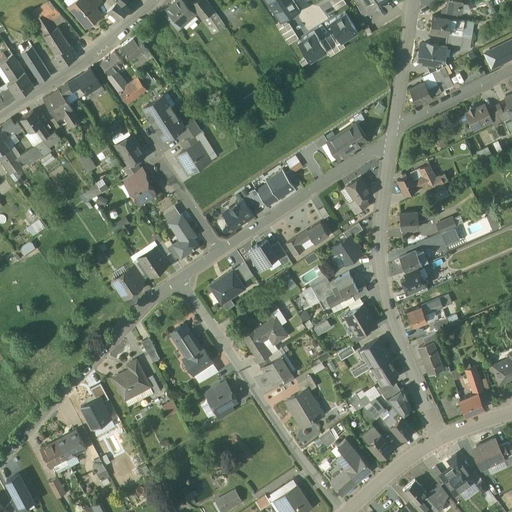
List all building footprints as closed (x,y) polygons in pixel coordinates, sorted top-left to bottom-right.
[(50,0),(47,0),(30,10),(44,34),(56,27),(51,18),(60,12),(50,0)] [(94,5),(90,0),(76,0),(70,5),(82,19),(86,20),(90,16),(96,17),(101,13),(94,5)] [(120,0),(108,0),(112,3),(107,9),(119,19),(129,7),(120,0)] [(195,13),(183,0),(175,0),(166,8),(169,11),(178,21),(182,25),(195,13)] [(208,0),(194,0),(192,2),(202,17),(214,9),(208,0)] [(299,8),(294,0),(276,0),(274,2),(277,8),(275,10),(281,19),(299,8)] [(363,0),(363,1),(369,12),(381,5),(378,0),(363,0)] [(459,1),(450,0),(447,2),(446,8),(444,8),(442,10),(441,16),(450,17),(455,18),(456,12),(457,12),(458,9),(459,8),(459,6),(458,5),(459,1)] [(369,12),(363,1),(357,4),(362,14),(364,14),(369,12)] [(224,24),(214,9),(202,17),(212,32),(224,24)] [(178,21),(169,11),(165,15),(174,25),(178,21)] [(345,12),(330,22),(335,30),(341,40),(350,34),(349,32),(355,28),(345,12)] [(441,16),(432,15),(430,31),(447,34),(447,33),(448,26),(450,17),(441,16)] [(287,17),(276,23),(288,44),(299,37),(287,17)] [(455,18),(450,17),(448,26),(463,28),(464,20),(455,18)] [(44,34),(56,53),(69,45),(57,26),(56,27),(44,34)] [(463,28),(448,26),(447,33),(462,35),(463,28)] [(369,27),(364,29),(367,35),(372,33),(369,27)] [(320,39),(330,56),(345,47),(341,40),(335,30),(320,39)] [(298,41),(309,57),(315,53),(317,55),(326,50),(314,31),(298,41)] [(136,33),(120,45),(131,60),(142,51),(147,47),(136,33)] [(462,35),(447,33),(447,34),(446,43),(460,45),(462,35)] [(492,66),(511,56),(511,36),(484,50),(492,66)] [(438,44),(428,42),(428,43),(423,43),(422,49),(420,48),(418,58),(423,59),(423,62),(428,63),(431,64),(436,60),(437,61),(443,58),(444,57),(446,46),(438,45),(438,44)] [(69,45),(56,53),(57,56),(56,57),(52,59),(58,68),(77,56),(69,45)] [(8,47),(0,52),(0,63),(11,80),(24,71),(8,47)] [(32,47),(21,53),(39,82),(50,74),(32,47)] [(156,61),(147,47),(142,51),(147,58),(145,59),(150,65),(156,61)] [(114,50),(100,62),(109,73),(109,74),(115,69),(124,62),(114,50)] [(436,60),(431,64),(428,63),(427,66),(429,72),(432,71),(439,67),(447,64),(443,58),(437,61),(436,60)] [(156,61),(150,65),(153,70),(160,66),(156,61)] [(90,67),(68,81),(72,88),(81,83),(86,91),(100,82),(90,67)] [(439,67),(432,71),(437,81),(442,78),(444,77),(439,67)] [(126,84),(115,69),(109,74),(109,73),(107,75),(118,90),(126,84)] [(11,80),(7,82),(10,86),(17,96),(33,85),(24,71),(11,80)] [(444,77),(442,78),(447,88),(453,85),(448,75),(444,77)] [(126,84),(118,90),(127,102),(147,88),(138,76),(126,84)] [(442,78),(437,81),(438,83),(442,90),(447,88),(442,78)] [(68,81),(44,97),(56,116),(63,112),(71,124),(79,119),(75,112),(64,94),(72,88),(68,81)] [(423,81),(409,88),(417,103),(431,96),(427,89),(423,81)] [(100,82),(86,91),(91,98),(105,89),(100,82)] [(438,83),(427,89),(431,96),(442,91),(442,90),(438,83)] [(0,92),(0,93),(0,94),(7,103),(17,96),(10,86),(0,92)] [(163,94),(143,107),(164,139),(179,129),(184,126),(163,94)] [(484,103),(474,108),(470,107),(468,111),(466,112),(470,121),(469,126),(473,127),(473,128),(491,119),(492,119),(487,109),(484,103)] [(499,104),(494,106),(501,121),(506,118),(499,104)] [(501,121),(494,106),(487,109),(492,119),(491,119),(494,124),(501,121)] [(49,134),(42,123),(33,109),(20,118),(29,131),(35,127),(43,138),(49,134)] [(22,129),(16,121),(15,122),(11,117),(5,122),(14,134),(22,129)] [(201,130),(194,119),(184,126),(179,129),(186,139),(195,134),(201,130)] [(327,140),(327,141),(328,141),(337,156),(338,157),(364,140),(358,131),(357,131),(353,124),(327,140)] [(0,125),(0,152),(9,146),(3,138),(7,135),(0,125)] [(49,134),(43,138),(43,139),(48,146),(59,138),(55,130),(49,134)] [(131,133),(115,144),(128,163),(129,164),(135,160),(145,154),(131,133)] [(186,139),(181,142),(185,149),(198,140),(195,134),(186,139)] [(323,134),(313,141),(318,148),(322,145),(328,141),(327,141),(327,140),(323,134)] [(48,146),(43,139),(36,144),(43,154),(51,149),(48,146)] [(185,149),(176,155),(188,173),(210,159),(198,140),(185,149)] [(328,141),(322,145),(331,160),(337,156),(328,141)] [(43,154),(36,144),(4,166),(9,172),(26,161),(28,164),(43,154)] [(9,146),(0,152),(0,159),(4,166),(16,157),(9,146)] [(94,165),(82,146),(75,151),(87,170),(94,165)] [(51,151),(41,158),(45,164),(55,157),(51,151)] [(135,160),(129,164),(128,163),(123,167),(128,175),(139,167),(135,160)] [(299,162),(289,168),(293,173),(302,167),(299,162)] [(435,177),(428,164),(419,168),(423,175),(426,183),(429,189),(443,182),(440,175),(435,177)] [(128,175),(124,177),(129,185),(144,175),(139,167),(128,175)] [(267,205),(276,199),(295,187),(283,169),(266,180),(267,182),(266,183),(256,189),(264,201),(267,205)] [(16,170),(11,172),(15,181),(20,178),(16,170)] [(423,175),(413,180),(410,172),(406,174),(405,172),(402,173),(403,176),(397,179),(404,193),(426,183),(423,175)] [(144,175),(129,185),(124,177),(122,179),(137,202),(152,192),(153,189),(151,185),(148,185),(147,182),(148,181),(144,175)] [(360,176),(346,186),(355,199),(356,201),(364,197),(371,192),(360,176)] [(84,201),(109,187),(104,179),(79,192),(84,201)] [(449,194),(443,182),(429,189),(435,201),(449,194)] [(244,187),(234,193),(239,201),(243,199),(248,206),(254,202),(248,192),(244,187)] [(257,206),(264,201),(256,189),(255,188),(248,192),(254,202),(257,206)] [(364,197),(356,201),(355,199),(349,203),(355,211),(368,203),(364,197)] [(239,201),(224,211),(226,214),(224,215),(224,218),(227,223),(230,224),(232,223),(233,226),(253,214),(248,206),(243,199),(239,201)] [(175,205),(164,213),(169,221),(180,214),(175,205)] [(425,211),(399,213),(400,228),(418,227),(418,219),(425,218),(425,211)] [(193,231),(181,213),(180,214),(169,221),(169,222),(181,241),(174,245),(173,246),(179,255),(180,257),(198,245),(190,233),(193,231)] [(39,217),(27,225),(33,234),(45,226),(39,217)] [(453,217),(436,224),(440,232),(456,225),(453,217)] [(320,220),(307,229),(311,236),(315,242),(328,233),(320,220)] [(358,222),(343,232),(347,236),(350,235),(351,236),(363,228),(358,222)] [(307,229),(296,236),(300,243),(311,236),(307,229)] [(441,234),(446,245),(458,239),(453,229),(441,234)] [(347,236),(331,247),(336,253),(338,252),(345,263),(361,252),(351,236),(350,235),(347,236)] [(300,243),(296,236),(286,242),(294,255),(304,249),(300,243)] [(162,239),(156,243),(164,255),(170,251),(167,247),(162,239)] [(258,245),(257,244),(252,247),(252,246),(251,246),(251,253),(252,258),(253,261),(253,264),(254,264),(254,263),(257,263),(260,267),(277,256),(271,246),(266,239),(258,245)] [(32,240),(21,245),(25,251),(35,246),(32,240)] [(290,259),(278,241),(271,246),(277,256),(282,264),(290,259)] [(174,245),(172,243),(167,247),(170,251),(175,258),(179,255),(173,246),(174,245)] [(154,245),(138,256),(150,274),(166,263),(154,245)] [(415,250),(400,257),(406,271),(417,266),(422,264),(417,254),(415,250)] [(427,261),(423,251),(417,254),(422,264),(427,261)] [(245,262),(237,266),(246,279),(253,274),(245,262)] [(136,263),(128,268),(137,282),(145,277),(136,263)] [(417,266),(406,271),(408,275),(402,278),(408,291),(413,289),(425,284),(427,282),(427,280),(426,277),(424,276),(422,276),(417,266)] [(128,268),(121,273),(122,275),(119,277),(115,277),(112,279),(112,283),(113,285),(117,286),(124,296),(140,286),(137,282),(128,268)] [(228,273),(222,277),(223,278),(219,280),(218,278),(209,284),(221,303),(230,297),(245,287),(232,269),(227,272),(228,273)] [(348,271),(334,278),(337,284),(340,289),(344,297),(351,293),(358,290),(358,289),(351,277),(348,271)] [(286,279),(292,287),(297,283),(291,276),(286,279)] [(329,281),(313,290),(318,299),(325,296),(333,292),(331,287),(337,284),(334,278),(329,281)] [(425,284),(413,289),(416,294),(428,289),(426,284),(425,284)] [(365,285),(358,289),(358,290),(351,293),(355,300),(368,291),(365,285)] [(333,292),(325,296),(330,305),(344,297),(340,289),(333,292)] [(325,296),(318,299),(323,308),(330,305),(325,296)] [(230,297),(222,302),(226,308),(234,303),(230,297)] [(439,297),(406,311),(411,325),(427,319),(424,313),(442,306),(439,297)] [(363,302),(344,314),(350,323),(352,322),(358,332),(359,333),(369,327),(375,323),(375,322),(374,323),(363,304),(364,303),(363,302)] [(277,307),(265,315),(269,321),(275,317),(275,318),(281,314),(277,307)] [(269,321),(259,328),(258,327),(244,336),(256,354),(257,355),(266,349),(260,340),(269,334),(273,341),(286,333),(275,318),(275,317),(269,321)] [(212,361),(202,346),(200,347),(195,338),(192,340),(186,331),(185,332),(180,325),(174,329),(179,336),(175,338),(186,356),(183,358),(193,373),(212,361)] [(358,332),(351,336),(354,342),(372,331),(369,327),(359,333),(358,332)] [(436,331),(423,336),(425,343),(433,340),(433,341),(439,339),(436,331)] [(149,337),(142,341),(148,353),(156,349),(149,337)] [(379,337),(359,349),(366,361),(370,367),(373,365),(387,357),(390,355),(379,337)] [(433,341),(433,340),(425,343),(418,346),(429,373),(434,371),(435,372),(436,371),(436,370),(443,368),(433,341)] [(351,344),(338,352),(342,358),(355,351),(351,344)] [(266,349),(257,355),(256,354),(254,356),(257,361),(269,353),(266,349)] [(511,351),(509,353),(510,357),(491,364),(494,372),(501,369),(505,380),(511,377),(511,351)] [(269,355),(258,362),(261,367),(263,366),(263,365),(272,360),(269,355)] [(272,360),(263,365),(263,366),(274,382),(277,381),(291,372),(280,355),(272,360)] [(387,357),(373,365),(384,383),(390,380),(398,375),(387,357)] [(125,373),(123,371),(113,376),(125,399),(151,386),(146,377),(136,358),(126,363),(130,371),(125,373)] [(366,361),(351,370),(355,376),(370,367),(366,361)] [(321,362),(311,368),(314,373),(324,367),(321,362)] [(471,366),(465,369),(473,393),(478,391),(483,389),(475,365),(471,366)] [(501,369),(494,372),(498,383),(505,380),(501,369)] [(291,372),(277,381),(280,386),(295,378),(291,372)] [(152,374),(146,377),(151,386),(154,393),(160,390),(152,374)] [(311,375),(298,382),(303,390),(307,387),(309,390),(317,386),(311,375)] [(390,380),(384,383),(376,387),(380,394),(382,393),(393,386),(390,380)] [(103,401),(109,398),(100,382),(90,388),(95,398),(100,395),(103,401)] [(220,382),(205,391),(209,398),(224,389),(220,382)] [(393,386),(382,393),(385,398),(386,398),(400,389),(396,384),(393,386)] [(224,389),(209,398),(216,411),(230,403),(236,399),(229,386),(224,389)] [(303,390),(287,399),(302,425),(314,418),(312,415),(318,411),(313,404),(316,402),(309,390),(307,387),(303,390)] [(400,389),(386,398),(393,405),(394,405),(402,414),(410,407),(402,387),(400,389)] [(473,393),(460,398),(461,401),(460,401),(466,415),(484,407),(478,391),(473,393)] [(103,401),(100,395),(95,398),(81,405),(91,426),(110,416),(103,401)] [(172,399),(162,405),(167,415),(178,410),(172,399)] [(230,403),(216,411),(221,418),(234,410),(230,403)] [(380,413),(373,404),(367,409),(375,418),(380,413)] [(402,414),(394,405),(393,405),(388,410),(396,420),(389,425),(401,439),(414,429),(402,414)] [(361,414),(360,415),(362,417),(368,424),(375,418),(367,409),(361,414)] [(359,411),(350,419),(355,424),(362,417),(360,415),(361,414),(359,411)] [(76,428),(56,439),(66,458),(86,447),(76,428)] [(336,438),(330,428),(319,435),(327,445),(336,438)] [(381,433),(368,443),(380,457),(393,447),(381,433)] [(345,437),(337,443),(343,450),(336,456),(356,479),(371,466),(345,437)] [(495,437),(476,445),(477,448),(473,450),(481,467),(503,457),(504,457),(499,445),(495,437)] [(56,440),(41,448),(44,454),(43,457),(44,459),(47,460),(51,466),(53,465),(66,458),(56,440)] [(511,448),(509,441),(499,445),(504,457),(503,457),(507,465),(511,462),(511,459),(511,458),(511,448)] [(456,454),(448,459),(453,465),(442,473),(441,474),(445,480),(452,490),(457,487),(459,489),(474,479),(456,454)] [(99,456),(90,461),(96,472),(97,472),(105,468),(99,456)] [(336,456),(329,462),(331,464),(324,470),(342,491),(356,479),(336,456)] [(66,458),(53,465),(56,471),(57,471),(59,471),(70,465),(66,458)] [(436,464),(429,470),(440,484),(445,480),(441,474),(442,473),(436,464)] [(105,468),(97,472),(100,479),(109,475),(105,468)] [(33,500),(18,473),(6,479),(15,497),(21,507),(22,506),(33,500)] [(65,493),(57,477),(48,481),(57,497),(65,493)] [(203,479),(192,485),(196,492),(207,485),(203,479)] [(414,479),(403,489),(414,501),(414,502),(419,497),(426,491),(414,479)] [(285,491),(273,498),(281,511),(301,511),(311,506),(296,483),(285,491)] [(439,484),(432,490),(440,500),(448,495),(439,484)] [(281,486),(269,493),(273,498),(285,491),(281,486)] [(490,487),(484,492),(492,503),(498,498),(490,487)] [(235,490),(222,496),(227,507),(240,500),(235,490)] [(440,500),(432,490),(428,494),(426,491),(419,497),(430,509),(429,509),(431,511),(432,510),(434,511),(437,511),(442,508),(442,504),(440,503),(441,502),(440,500)] [(261,507),(271,501),(266,493),(256,499),(261,507)] [(222,496),(216,500),(221,510),(227,507),(222,496)] [(21,507),(15,497),(10,500),(11,500),(16,511),(24,511),(22,506),(21,507)] [(430,509),(419,497),(414,502),(414,501),(423,511),(426,511),(429,509),(430,509)] [(16,511),(11,500),(5,507),(7,509),(6,509),(8,511),(16,511)] [(103,511),(98,503),(92,507),(94,511),(103,511)]
